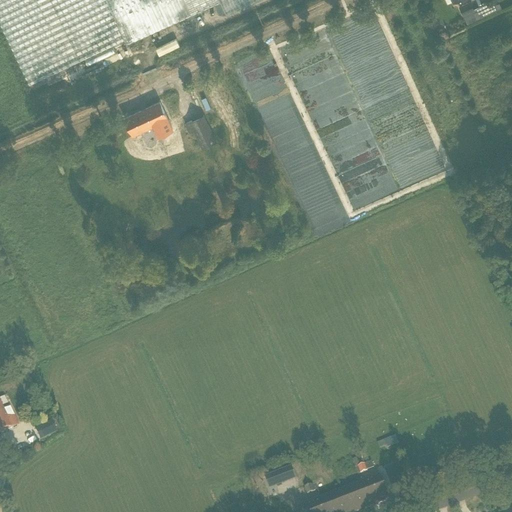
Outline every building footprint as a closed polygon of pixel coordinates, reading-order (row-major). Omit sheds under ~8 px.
[(0,0),(0,22),(29,84),(125,39),(126,43),(216,3),(220,1),(226,14),(257,0),(0,0)] [(471,0),(459,5),(468,24),(479,18),(475,8),(471,0)] [(483,4),(475,8),(479,18),(497,10),(492,0),(486,0),(482,2),(483,4)] [(160,102),(125,118),(133,135),(134,135),(134,137),(137,138),(141,136),(142,134),(141,132),(154,125),(159,136),(172,129),(160,102)] [(209,124),(194,131),(201,147),(217,140),(209,124)] [(157,282),(145,286),(147,292),(159,288),(157,282)] [(0,434),(19,426),(10,407),(4,411),(0,402),(0,434)] [(35,429),(40,441),(58,433),(52,421),(35,429)] [(393,436),(381,440),(384,448),(397,444),(393,436)] [(365,465),(358,467),(360,474),(367,472),(365,465)] [(269,491),(282,485),(278,473),(264,478),(269,491)] [(365,482),(374,506),(389,500),(379,476),(365,482)] [(301,506),(302,511),(358,511),(374,506),(365,482),(301,506)] [(305,488),(308,495),(314,492),(311,485),(305,488)]
